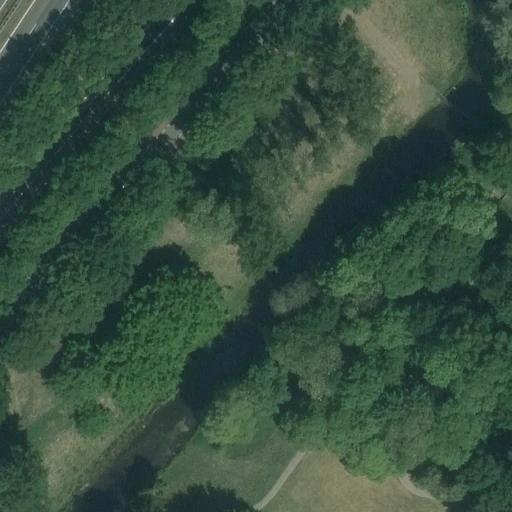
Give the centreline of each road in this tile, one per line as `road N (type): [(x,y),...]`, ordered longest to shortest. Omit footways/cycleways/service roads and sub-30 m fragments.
road 1 (unclassified): [(0,328),(298,0)]
road 2 (motorway): [(0,209),(180,0)]
